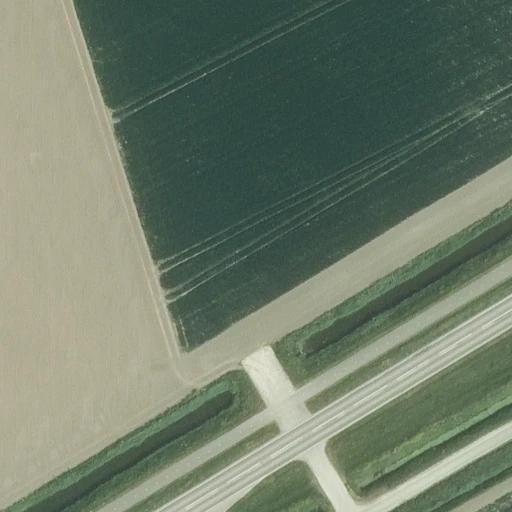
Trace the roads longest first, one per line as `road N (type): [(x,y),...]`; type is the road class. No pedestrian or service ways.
road 1 (secondary): [(181,511),(511,309)]
road 2 (unclassified): [(373,511),(511,431)]
